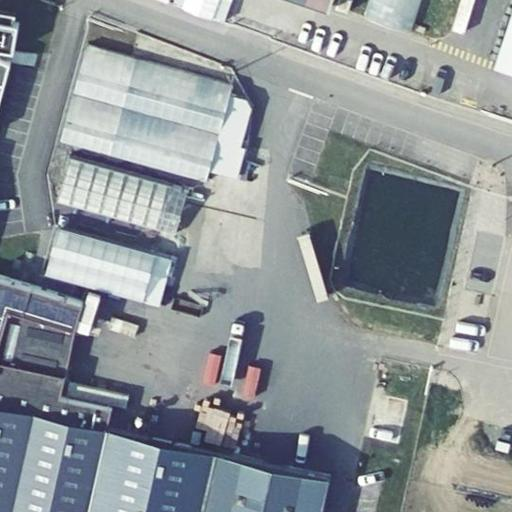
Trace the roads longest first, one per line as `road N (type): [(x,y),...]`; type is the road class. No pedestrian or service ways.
road 1 (unknown): [(309,75),(287,196),(287,286),(295,322),(341,419),(350,511)]
road 2 (residential): [(511,145),(99,0)]
